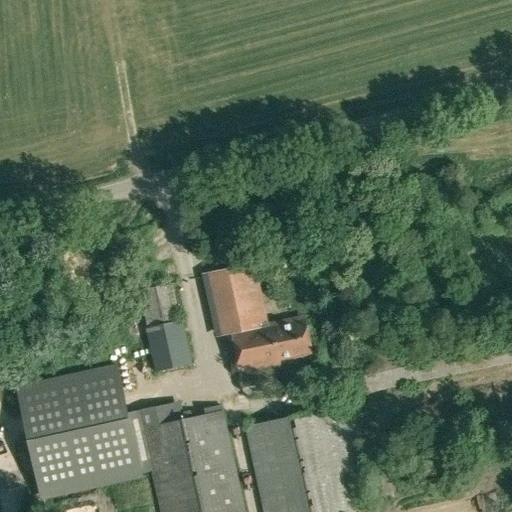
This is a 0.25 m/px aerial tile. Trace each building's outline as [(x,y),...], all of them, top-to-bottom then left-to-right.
[(507,220),(505,209),(489,212),(492,223),(507,220)] [(494,245),(511,240),(511,231),(510,225),(490,230),(494,245)] [(346,239),(354,278),(398,269),(390,230),(346,239)] [(231,332),(240,371),(281,363),(281,360),(313,353),(306,319),(282,325),(281,321),(263,325),(250,267),(208,276),(221,334),(231,332)] [(141,290),(160,370),(191,364),(174,282),(141,290)] [(511,362),(511,326),(417,346),(416,341),(377,351),(379,361),(370,369),(349,373),(354,395),(511,362)] [(153,469),(162,511),(244,511),(223,411),(180,420),(176,404),(130,414),(120,363),(17,385),(41,499),(144,477),(143,471),(153,469)] [(244,391),(249,395),(274,390),(278,384),(274,367),(240,374),(244,391)] [(246,427),(264,511),(373,511),(379,511),(355,402),(246,427)]
